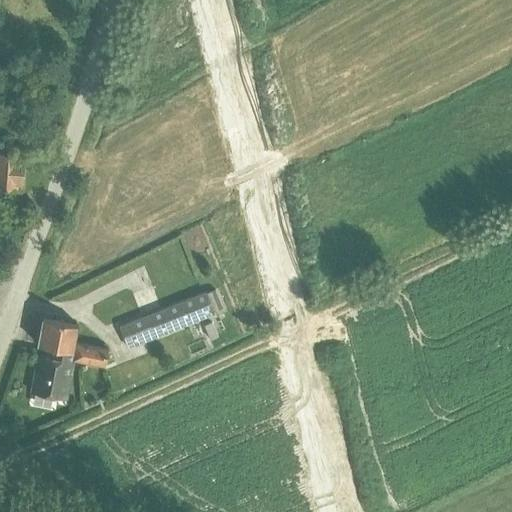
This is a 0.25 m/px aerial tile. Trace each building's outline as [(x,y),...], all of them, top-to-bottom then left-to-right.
[(0,187),(22,189),(25,152),(0,150),(0,187)] [(207,292),(214,309),(223,306),(216,287),(207,292)] [(214,309),(207,292),(206,289),(120,324),(128,347),(215,312),(214,309)] [(51,354),(71,358),(105,365),(109,347),(75,340),(79,323),(44,316),(39,343),(53,345),(51,354)] [(71,358),(51,354),(45,353),(42,355),(34,391),(64,397),(71,358)]
